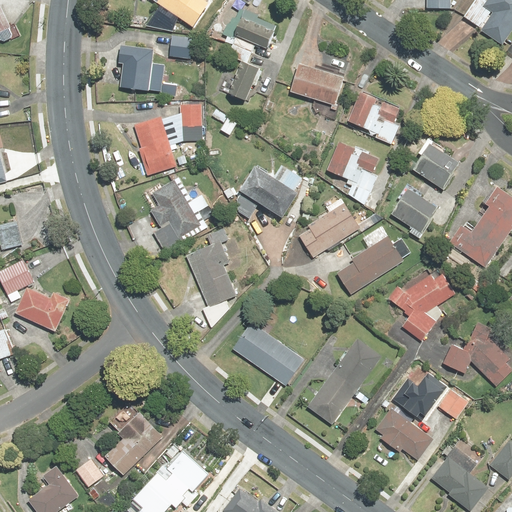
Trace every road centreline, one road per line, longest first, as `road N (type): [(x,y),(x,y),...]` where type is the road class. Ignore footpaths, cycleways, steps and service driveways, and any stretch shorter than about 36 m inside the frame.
road 1 (tertiary): [(143,321),(82,200),(62,67),(68,0)]
road 2 (tertiary): [(366,511),(223,405),(143,321)]
road 3 (residential): [(0,420),(143,321)]
road 4 (residential): [(470,92),(337,0)]
